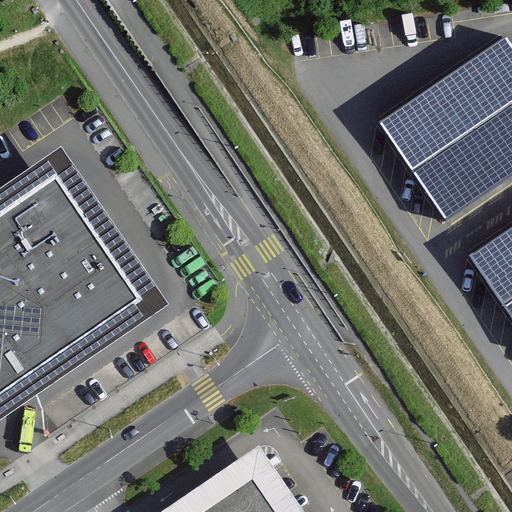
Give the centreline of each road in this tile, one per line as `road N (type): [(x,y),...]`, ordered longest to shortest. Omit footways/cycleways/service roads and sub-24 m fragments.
road 1 (secondary): [(305,329),(73,0)]
road 2 (tertiary): [(33,511),(305,329)]
road 3 (secondary): [(435,511),(305,329)]
